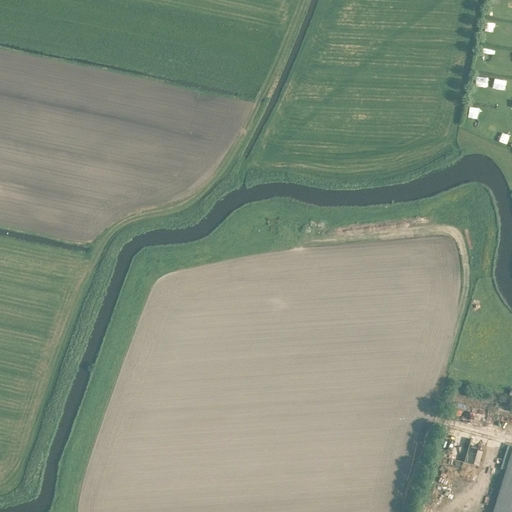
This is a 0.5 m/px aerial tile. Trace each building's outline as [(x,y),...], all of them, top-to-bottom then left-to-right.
[(503,32),(511,33),(511,27),(511,23),(504,22),(503,32)] [(496,58),(506,59),(507,49),(498,48),(496,58)] [(474,83),(482,84),(483,74),(475,73),(474,83)] [(510,88),(511,79),(502,77),(500,86),(510,88)] [(511,511),(511,447),(492,511),(511,511)] [(468,448),(464,458),(471,461),(476,450),(468,448)]
